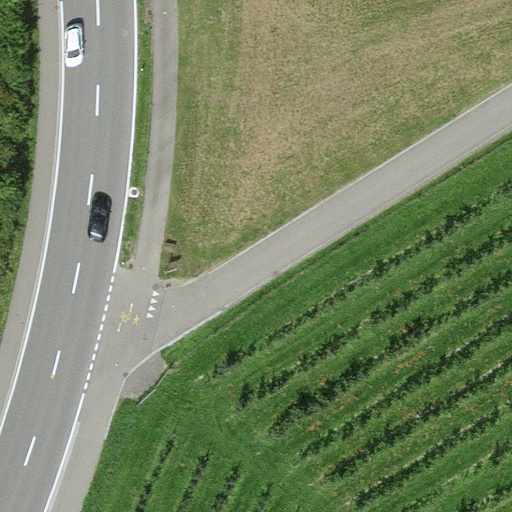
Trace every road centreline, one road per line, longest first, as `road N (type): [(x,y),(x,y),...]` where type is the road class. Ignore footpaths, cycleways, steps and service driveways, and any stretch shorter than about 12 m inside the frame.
road 1 (unclassified): [(74,312),(150,322),(215,293),(511,108)]
road 2 (secondary): [(74,312),(97,132),(98,0)]
road 3 (secondary): [(12,511),(74,312)]
